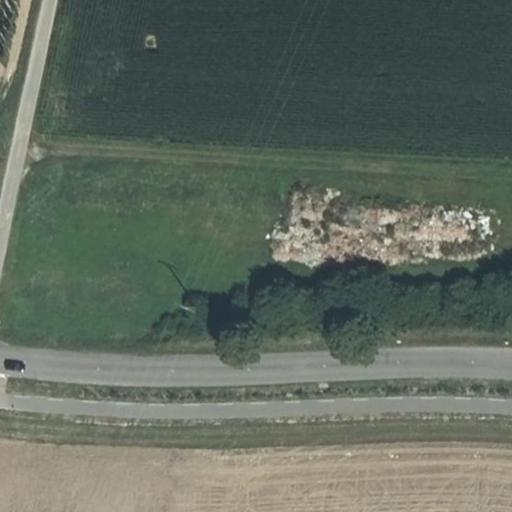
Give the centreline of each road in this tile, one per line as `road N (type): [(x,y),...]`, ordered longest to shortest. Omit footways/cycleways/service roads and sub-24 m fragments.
road 1 (tertiary): [(511,364),(89,369),(0,358)]
road 2 (track): [(511,163),(27,137)]
road 3 (track): [(0,229),(54,0)]
